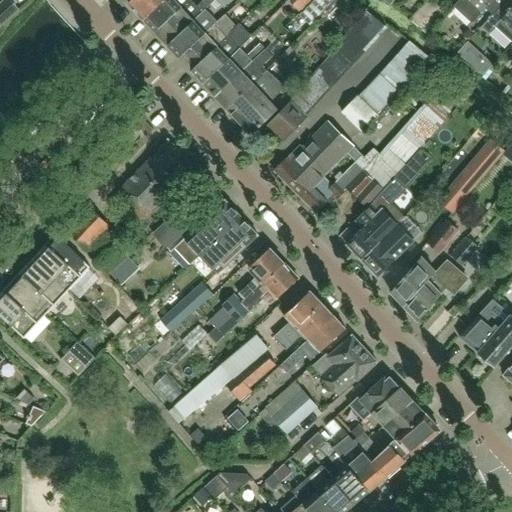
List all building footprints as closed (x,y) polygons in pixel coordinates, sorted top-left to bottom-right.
[(0,24),(16,10),(6,0),(3,0),(0,3),(0,24)] [(164,0),(132,0),(129,3),(144,20),(164,0)] [(156,32),(190,0),(164,0),(144,20),(156,32)] [(194,20),(202,12),(206,9),(215,0),(204,0),(197,7),(190,0),(156,32),(155,33),(167,46),(194,20)] [(292,0),(290,2),(300,12),(312,0),(292,0)] [(315,0),(299,17),(308,26),(335,0),(315,0)] [(506,0),(459,0),(454,7),(472,23),(486,8),(493,15),(506,0)] [(511,0),(506,0),(493,15),(494,15),(483,27),(489,33),(495,26),(511,42),(511,0)] [(179,58),(206,33),(218,22),(217,22),(206,9),(202,12),(194,20),(167,46),(179,58)] [(349,67),(384,28),(364,12),(290,103),(268,125),(285,142),(307,120),(303,115),(349,67)] [(415,12),(409,20),(427,35),(433,27),(426,21),(415,12)] [(191,71),(217,46),(238,26),(237,26),(225,14),(217,22),(218,22),(206,33),(179,58),(191,71)] [(203,84),(238,51),(239,51),(253,38),(239,24),(237,26),(238,26),(217,46),(191,71),(203,84)] [(248,89),(254,84),(257,81),(262,75),(267,70),(266,70),(263,73),(259,69),(272,56),(268,53),(279,43),(276,40),(265,50),(266,50),(215,96),(227,109),(234,103),(240,96),(248,89)] [(398,92),(429,55),(411,41),(380,74),(359,96),(358,95),(341,112),(362,133),(379,115),(377,114),(398,92)] [(215,96),(266,50),(265,50),(260,44),(245,58),(239,51),(238,51),(203,84),(215,96)] [(489,68),(482,76),(486,79),(493,72),(489,68)] [(227,109),(251,135),(277,110),(269,102),(285,86),(267,70),(262,75),(257,81),(254,84),(248,89),(240,96),(234,103),(227,109)] [(381,156),(373,148),(364,158),(362,156),(356,161),(331,187),(322,178),(347,153),(353,147),(354,146),(328,121),(303,147),(300,145),(275,171),(316,212),(333,195),(336,199),(347,188),(366,206),(398,172),(436,128),(451,112),(435,98),(381,156)] [(155,129),(146,120),(141,126),(149,134),(155,129)] [(438,201),(453,213),(501,153),(504,150),(489,138),(438,201)] [(144,217),(194,167),(168,140),(118,191),(144,217)] [(511,140),(504,150),(501,153),(511,162),(511,140)] [(125,161),(110,147),(101,157),(117,171),(125,161)] [(353,147),(347,153),(356,161),(362,156),(353,147)] [(192,264),(201,256),(242,218),(225,200),(202,221),(186,204),(154,234),(171,252),(176,248),(192,264)] [(87,251),(110,227),(89,207),(66,231),(87,251)] [(217,274),(258,235),(242,218),(201,256),(217,274)] [(361,261),(386,236),(372,221),(347,245),(361,261)] [(458,232),(454,229),(445,221),(427,243),(440,254),(458,232)] [(377,277),(399,255),(408,264),(419,253),(410,244),(414,241),(399,225),(387,236),(386,236),(361,261),(377,277)] [(119,232),(93,256),(106,270),(132,245),(119,232)] [(90,267),(55,234),(33,258),(68,291),(90,267)] [(462,265),(478,246),(467,236),(451,255),(462,265)] [(244,300),(285,263),(270,248),(248,268),(256,277),(238,294),(244,300)] [(405,307),(429,281),(434,274),(436,272),(428,264),(422,257),(392,293),(405,307)] [(68,291),(33,258),(12,281),(47,314),(68,291)] [(110,272),(120,283),(130,273),(120,263),(110,272)] [(230,314),(238,323),(263,300),(261,297),(269,290),(277,299),(299,279),(285,263),(244,300),(241,303),(230,314)] [(429,281),(405,307),(419,321),(447,288),(439,279),(447,271),(441,266),(436,272),(434,274),(429,281)] [(182,321),(208,299),(190,278),(172,294),(175,298),(167,304),(182,321)] [(47,314),(12,281),(0,293),(0,314),(25,337),(47,314)] [(287,337),(322,304),(311,291),(284,316),(290,322),(274,337),(279,343),(287,337)] [(241,303),(233,294),(222,305),(223,307),(208,321),(215,328),(230,314),(241,303)] [(142,310),(135,303),(129,308),(136,316),(142,310)] [(307,341),(334,316),(322,304),(287,337),(279,343),(286,350),(302,335),(307,341)] [(511,315),(511,314),(504,322),(492,312),(486,307),(462,334),(481,350),(478,353),(495,367),(511,346),(511,315)] [(280,366),(286,372),(306,354),(311,361),(345,329),(334,316),(307,341),(280,366)] [(191,352),(206,338),(196,327),(181,341),(191,352)] [(178,423),(233,378),(268,349),(256,335),(167,410),(178,423)] [(378,362),(352,335),(329,356),(326,353),(311,367),(323,379),(326,383),(340,397),(378,362)] [(79,376),(95,358),(77,342),(61,360),(79,376)] [(247,388),(275,365),(265,352),(226,385),(238,400),(250,391),(247,388)] [(372,413),(401,387),(389,374),(361,399),(359,397),(350,405),(364,420),(372,413)] [(160,380),(154,389),(171,401),(177,392),(160,380)] [(303,392),(295,383),(266,410),(287,435),(317,409),(303,392)] [(384,426),(412,401),(413,400),(401,387),(372,413),(384,426)] [(33,398),(23,389),(16,399),(28,404),(33,398)] [(395,439),(425,414),(413,400),(412,401),(384,426),(395,439)] [(247,422),(237,410),(227,419),(238,431),(247,422)] [(386,477),(410,455),(411,456),(435,434),(436,434),(436,426),(425,414),(395,439),(396,440),(381,453),(372,462),(386,477)] [(355,429),(351,432),(356,438),(363,432),(358,426),(355,429)] [(197,428),(189,435),(201,448),(209,441),(197,428)] [(343,429),(337,433),(343,440),(348,436),(343,429)] [(360,448),(369,440),(363,432),(356,438),(353,441),(360,448)] [(320,433),(305,446),(311,453),(326,440),(320,433)] [(386,477),(372,462),(360,448),(353,441),(348,436),(343,440),(333,448),(337,452),(349,465),(371,491),(386,477)] [(381,453),(369,440),(360,448),(372,462),(381,453)] [(324,443),(313,453),(323,464),(333,454),(324,443)] [(302,462),(311,453),(305,446),(295,454),(302,462)] [(14,459),(15,449),(6,449),(5,458),(14,459)] [(356,502),(369,490),(370,492),(371,491),(349,465),(337,452),(330,459),(341,471),(333,478),(355,503),(357,502),(356,502)] [(282,482),(293,472),(285,464),(274,473),(282,482)] [(355,503),(333,478),(322,466),(308,479),(318,491),(336,511),(344,511),(354,503),(355,504),(355,503)] [(228,487),(234,494),(251,479),(247,474),(221,472),(217,475),(228,487)] [(274,473),(262,484),(270,493),(282,482),(274,473)] [(217,475),(205,486),(216,498),(228,487),(217,475)] [(336,511),(318,491),(308,479),(293,493),(296,495),(303,503),(310,511),(336,511)] [(203,488),(194,496),(202,505),(211,497),(203,488)] [(310,511),(303,503),(296,495),(280,509),(282,511),(310,511)]
